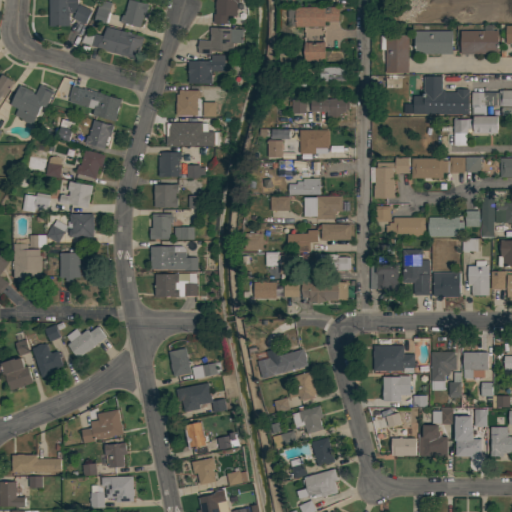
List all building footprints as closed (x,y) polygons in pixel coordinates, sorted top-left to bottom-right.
[(49,0),(77,0),(77,7),(79,4),(92,10),(85,24),(73,18),(76,12),(69,12),(69,26),(50,26),(49,0)] [(105,23),(93,20),(98,0),(103,0),(111,2),(105,23)] [(132,0),(148,4),(145,16),(143,15),(140,27),(125,23),(125,24),(120,23),(120,20),(119,19),(120,17),(121,17),(122,15),(124,15),(127,0),(132,0)] [(213,13),(215,13),(216,9),(215,9),(215,1),(216,1),(216,0),(239,0),(239,3),(237,3),(237,16),(229,16),(229,24),(213,23),(213,13)] [(430,21),(430,23),(422,23),(422,21),(412,21),(412,1),(423,1),(432,1),(432,2),(434,2),(434,6),(441,6),(441,21),(430,21)] [(381,4),(396,4),(396,21),(382,21),(381,4)] [(459,22),(459,4),(478,4),(478,8),(486,8),(486,22),(459,22)] [(511,22),(500,22),(499,8),(507,7),(507,4),(511,4),(511,22)] [(295,7),(338,7),(338,21),(324,21),(324,27),(295,27),(295,7)] [(484,31),(484,25),(493,25),(493,31),(497,31),(498,53),(460,54),(460,31),(484,31)] [(136,60),(101,49),(101,48),(80,42),(85,31),(103,36),(106,26),(143,37),(136,60)] [(231,28),(231,29),(243,29),(242,43),(241,43),(241,46),(233,46),(233,51),(211,50),(211,54),(197,53),(198,40),(210,40),(210,27),(231,28)] [(511,27),(501,27),(502,45),(511,44),(511,27)] [(451,31),(451,54),(414,54),(414,31),(451,31)] [(385,73),(385,49),(380,50),(380,36),(385,36),(385,35),(408,35),(408,72),(385,73)] [(303,61),(303,42),(323,42),(323,60),(303,61)] [(211,60),(211,55),(224,54),(224,71),(211,71),(211,69),(209,69),(209,74),(211,74),(211,84),(206,84),(206,83),(188,83),(188,61),(211,60)] [(345,67),(345,81),(319,81),(320,68),(325,68),(325,67),(345,67)] [(0,75),(1,74),(13,82),(3,98),(0,96),(0,75)] [(423,114),(423,76),(441,76),(441,89),(444,89),(444,92),(455,92),(455,88),(468,88),(468,114),(423,114)] [(19,85),(34,92),(33,93),(35,94),(40,84),(53,90),(45,107),(41,105),(31,125),(23,121),(23,120),(14,115),(17,108),(10,105),(19,85)] [(69,98),(68,98),(71,86),(83,89),(83,88),(121,99),(114,121),(96,115),(96,116),(86,113),(88,108),(93,109),(68,102),(69,98)] [(199,90),(199,98),(197,98),(197,115),(175,115),(175,103),(176,103),(176,94),(178,94),(178,90),(199,90)] [(471,92),(498,92),(498,90),(501,90),(511,90),(511,106),(501,106),(501,105),(471,106),(471,92)] [(345,98),(345,101),(348,101),(349,109),(345,109),(345,112),(340,112),(341,119),(328,119),(328,117),(326,117),(326,111),(311,112),(310,99),(345,98)] [(305,113),(292,113),(291,99),(305,99),(305,113)] [(215,102),(215,117),(202,117),(202,102),(215,102)] [(511,107),(511,115),(500,115),(501,107),(511,107)] [(496,116),(497,132),(492,132),(492,134),(488,134),(488,132),(473,132),(473,128),(467,129),(467,133),(466,133),(466,145),(453,145),(453,119),(472,119),(472,116),(496,116)] [(74,122),(72,129),(71,129),(68,142),(56,138),(61,119),(74,122)] [(93,120),(109,124),(113,125),(110,136),(107,136),(104,148),(88,143),(88,144),(84,143),(86,135),(88,136),(93,120)] [(194,122),(194,130),(191,131),(191,136),(193,136),(193,145),(170,146),(170,137),(169,137),(169,129),(170,129),(170,122),(194,122)] [(298,154),(298,130),(328,130),(328,148),(326,148),(326,154),(298,154)] [(207,133),(207,147),(197,147),(197,133),(207,133)] [(267,140),(278,140),(278,157),(267,157),(267,140)] [(415,148),(437,147),(438,158),(415,158),(415,148)] [(105,155),(101,167),(98,166),(94,179),(74,172),(77,164),(80,165),(84,149),(105,155)] [(180,152),(180,160),(178,160),(179,176),(158,176),(157,156),(160,156),(160,152),(180,152)] [(408,157),(408,173),(396,173),(396,171),(394,171),(394,198),(373,197),(373,185),(374,185),(374,182),(369,182),(370,167),(376,167),(376,162),(394,162),(394,157),(408,157)] [(463,157),(464,173),(449,173),(449,157),(463,157)] [(480,157),(480,172),(465,172),(464,157),(480,157)] [(443,158),(443,160),(447,160),(447,177),(442,177),(442,178),(411,178),(411,158),(415,158),(438,158),(443,158)] [(511,158),(511,177),(499,177),(499,158),(511,158)] [(61,165),(59,177),(45,175),(47,162),(61,165)] [(199,165),(199,168),(205,168),(205,176),(199,176),(199,177),(187,177),(186,165),(199,165)] [(293,194),(293,179),(319,179),(319,194),(293,194)] [(92,186),(91,194),(90,194),(87,208),(83,207),(83,206),(69,203),(69,204),(58,202),(59,200),(58,200),(58,197),(59,197),(60,194),(62,194),(65,194),(65,195),(68,196),(69,191),(67,191),(69,181),(92,186)] [(178,184),(178,193),(175,193),(175,198),(177,197),(177,207),(173,207),(154,207),(154,184),(178,184)] [(510,202),(510,191),(511,191),(511,223),(494,223),(494,209),(495,209),(494,203),(510,202)] [(49,195),(47,210),(34,208),(34,212),(21,210),(24,194),(36,196),(36,192),(49,195)] [(188,195),(191,195),(191,194),(200,194),(200,196),(203,196),(203,208),(188,208),(188,195)] [(289,196),(289,210),(270,210),(270,196),(289,196)] [(342,196),(342,211),(336,211),(336,214),(335,214),(335,219),(316,219),(315,216),(303,216),(303,197),(315,197),(315,196),(342,196)] [(493,223),(494,223),(494,233),(493,233),(493,236),(481,236),(481,204),(483,204),(483,200),(488,200),(488,204),(486,205),(486,214),(493,214),(493,223)] [(390,206),(390,221),(374,221),(374,206),(390,206)] [(479,210),(479,226),(465,226),(465,210),(479,210)] [(172,213),(172,216),(173,216),(173,219),(172,219),(172,221),(170,221),(170,238),(149,239),(149,228),(152,227),(151,214),(172,213)] [(93,236),(68,237),(68,229),(71,229),(71,223),(69,223),(69,214),(93,214),(93,236)] [(424,217),(424,237),(392,237),(392,235),(390,235),(385,235),(385,225),(388,225),(388,222),(392,222),(392,217),(424,217)] [(458,217),(458,222),(463,222),(463,233),(458,233),(458,236),(428,236),(428,217),(458,217)] [(350,224),(350,240),(320,240),(320,229),(318,229),(318,225),(321,225),(321,223),(350,224)] [(46,235),(51,224),(64,232),(57,243),(46,236),(46,247),(29,247),(29,235),(46,235)] [(193,227),(193,239),(173,240),(173,227),(193,227)] [(255,233),(255,230),(259,230),(259,233),(263,233),(263,239),(264,239),(264,244),(262,244),(262,250),(245,249),(245,243),(238,243),(238,236),(245,236),(245,233),(255,233)] [(307,233),(307,230),(317,230),(317,242),(309,242),(310,251),(297,252),(296,242),(287,242),(287,234),(307,233)] [(468,251),(468,252),(463,252),(463,251),(462,251),(462,238),(477,238),(477,251),(468,251)] [(392,254),(373,254),(373,244),(386,244),(386,239),(393,239),(392,254)] [(511,240),(511,266),(502,266),(502,256),(500,256),(500,240),(511,240)] [(41,277),(28,277),(28,282),(17,282),(17,277),(13,277),(13,269),(11,269),(11,261),(13,261),(13,243),(27,243),(27,249),(39,249),(39,256),(41,256),(41,277)] [(174,246),(174,252),(185,252),(185,257),(197,257),(197,270),(184,270),(184,269),(150,269),(149,246),(174,246)] [(79,277),(72,277),(72,281),(65,281),(65,278),(59,278),(59,252),(69,252),(69,249),(77,249),(77,252),(79,252),(79,277)] [(422,274),(428,274),(429,294),(413,295),(413,282),(402,282),(402,250),(422,249),(422,274)] [(265,252),(277,252),(278,255),(293,254),(293,274),(279,274),(279,265),(277,265),(277,266),(265,266),(265,252)] [(0,254),(9,261),(0,273),(0,277),(8,283),(0,294),(0,254)] [(336,254),(336,257),(350,257),(350,269),(343,269),(343,272),(336,272),(336,269),(320,269),(319,255),(336,254)] [(471,295),(471,285),(467,285),(467,266),(475,266),(475,260),(486,260),(486,265),(488,265),(488,295),(471,295)] [(370,265),(374,265),(374,268),(375,268),(375,264),(397,264),(397,292),(386,292),(386,289),(370,289),(370,265)] [(490,271),(505,271),(505,275),(504,275),(504,289),(490,289),(490,271)] [(459,272),(459,297),(445,297),(445,298),(443,298),(443,297),(441,297),(441,296),(433,296),(432,273),(459,272)] [(196,273),(196,296),(155,296),(154,274),(196,273)] [(511,276),(503,276),(502,298),(511,299),(511,302),(511,276)] [(347,300),(337,300),(326,300),(326,302),(309,302),(309,297),(302,297),(302,280),(337,280),(337,282),(347,282),(347,300)] [(276,282),(276,284),(278,284),(278,289),(276,289),(276,298),(253,298),(253,282),(276,282)] [(283,283),(299,283),(299,297),(283,297),(283,283)] [(60,337),(49,341),(44,329),(54,324),(60,337)] [(70,342),(66,336),(76,329),(80,334),(86,329),(89,332),(97,326),(106,337),(78,358),(67,344),(70,342)] [(29,352),(18,356),(14,343),(25,339),(29,352)] [(31,348),(37,346),(37,345),(42,343),(42,344),(46,343),(49,351),(52,350),(52,352),(57,351),(58,353),(60,352),(61,356),(59,357),(63,366),(52,370),(53,373),(41,377),(31,348)] [(403,345),(403,354),(414,354),(414,367),(403,367),(403,370),(373,371),(373,345),(403,345)] [(190,372),(173,376),(168,352),(185,348),(190,372)] [(279,359),(278,356),(303,349),(308,365),(299,368),(300,368),(295,370),(294,369),(272,375),(268,362),(270,361),(279,359)] [(511,370),(511,351),(511,358),(499,357),(499,370),(511,370)] [(454,352),(454,355),(455,355),(456,370),(449,370),(450,374),(448,374),(448,375),(444,375),(444,381),(444,390),(430,390),(430,352),(454,352)] [(487,352),(487,370),(484,370),(484,377),(472,377),(472,370),(462,370),(462,352),(487,352)] [(1,363),(15,358),(15,360),(21,358),(24,367),(27,366),(33,382),(10,390),(1,363)] [(220,361),(222,373),(193,379),(191,367),(220,361)] [(299,396),(289,398),(288,392),(297,390),(293,376),(309,371),(316,396),(300,400),(299,396)] [(453,382),(453,372),(460,372),(460,395),(460,397),(449,397),(449,395),(448,395),(448,382),(453,382)] [(399,377),(399,376),(410,376),(410,395),(400,395),(400,401),(382,401),(382,377),(399,377)] [(208,382),(212,401),(224,398),(226,410),(213,412),(211,402),(199,405),(199,408),(183,412),(181,401),(178,401),(175,389),(208,382)] [(492,382),(492,396),(480,396),(480,382),(492,382)] [(426,395),(426,407),(412,407),(412,395),(426,395)] [(509,395),(509,407),(495,407),(495,396),(509,395)] [(286,397),(289,409),(276,413),(275,411),(272,412),(271,407),(274,406),(273,401),(286,397)] [(298,412),(298,411),(299,411),(298,407),(302,406),(303,410),(319,405),(323,417),(319,418),(322,430),(307,434),(305,427),(304,428),(303,425),(295,428),(291,414),(298,412)] [(452,408),(452,424),(440,424),(440,423),(431,423),(431,417),(421,417),(421,414),(431,414),(431,411),(440,411),(440,408),(452,408)] [(123,434),(94,440),(94,441),(83,443),(81,430),(91,428),(90,422),(98,420),(97,413),(118,409),(123,434)] [(473,413),(474,413),(474,409),(485,409),(486,427),(474,427),(473,413)] [(397,413),(401,423),(388,427),(385,416),(397,413)] [(203,437),(205,436),(205,441),(204,441),(205,445),(188,449),(183,425),(200,421),(203,437)] [(418,434),(422,434),(422,425),(438,425),(438,432),(440,432),(440,437),(446,437),(446,456),(418,456),(418,434)] [(491,457),(490,427),(506,427),(506,436),(508,436),(508,437),(511,437),(511,453),(502,453),(502,457),(491,457)] [(293,431),(296,443),(275,448),(272,437),(280,435),(279,434),(293,431)] [(455,456),(455,450),(454,450),(454,442),(455,442),(455,432),(470,432),(470,438),(472,438),(472,439),(481,439),(481,453),(479,453),(479,456),(455,456)] [(237,434),(239,445),(218,449),(216,438),(237,434)] [(334,462),(317,466),(315,458),(314,458),(313,456),(314,456),(310,442),(327,437),(334,462)] [(399,438),(399,437),(402,437),(402,438),(415,438),(415,455),(403,455),(403,456),(396,456),(396,455),(391,455),(391,438),(399,438)] [(124,466),(108,468),(108,464),(106,464),(104,444),(125,442),(125,450),(126,450),(127,454),(123,455),(124,466)] [(11,472),(11,455),(36,454),(37,459),(61,458),(61,471),(11,472)] [(212,457),(215,468),(212,469),(213,472),(214,472),(215,475),(213,475),(215,481),(199,485),(197,473),(193,473),(191,462),(212,457)] [(289,460),(302,457),(303,463),(304,463),(307,475),(294,479),(289,460)] [(95,463),(96,475),(83,476),(82,465),(95,463)] [(334,468),(337,480),(334,481),(337,493),(322,497),(321,495),(310,499),(306,485),(304,486),(302,480),(304,480),(303,477),(334,468)] [(245,471),(247,481),(242,482),(242,483),(229,485),(226,473),(239,470),(239,472),(245,471)] [(42,476),(42,487),(28,487),(28,476),(42,476)] [(132,476),(133,501),(116,502),(116,500),(113,498),(106,498),(105,489),(103,486),(101,486),(100,477),(132,476)] [(16,490),(17,490),(17,492),(16,492),(16,497),(24,497),(24,507),(15,507),(15,506),(0,506),(0,481),(16,481),(16,490)] [(104,508),(90,508),(90,492),(91,492),(91,485),(97,485),(98,485),(102,489),(102,492),(104,492),(104,508)] [(216,494),(217,501),(226,500),(228,511),(197,511),(197,510),(201,509),(198,497),(216,494)] [(316,511),(314,511),(301,511),(299,506),(311,500),(316,511)]
